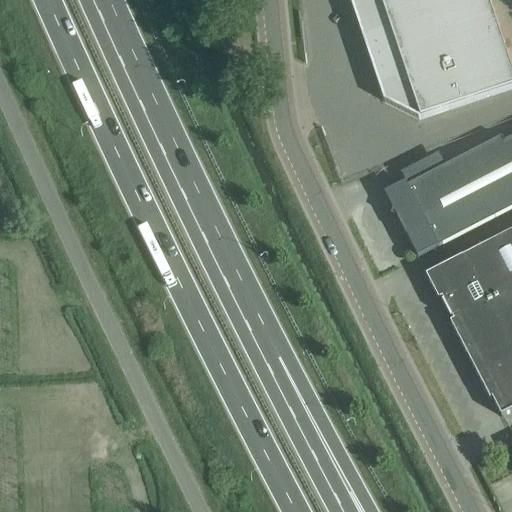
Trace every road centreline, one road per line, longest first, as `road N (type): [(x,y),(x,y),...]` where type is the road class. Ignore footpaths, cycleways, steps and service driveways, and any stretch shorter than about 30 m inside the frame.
road 1 (trunk): [(47,0),(295,511)]
road 2 (tertiary): [(472,511),(284,128),(270,0)]
road 3 (unclassified): [(202,511),(0,80)]
road 4 (trunk): [(233,292),(106,0)]
road 5 (trunk): [(373,511),(233,292)]
road 6 (trunk): [(343,511),(233,292)]
